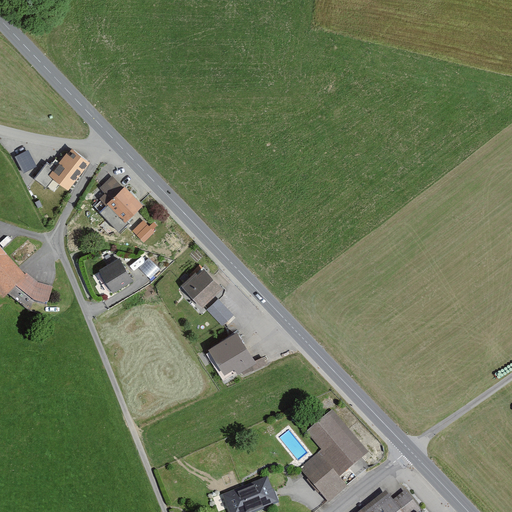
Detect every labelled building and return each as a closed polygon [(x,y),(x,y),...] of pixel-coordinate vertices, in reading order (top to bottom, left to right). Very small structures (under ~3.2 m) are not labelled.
[(23,171),(37,164),(28,148),(15,155),(23,171)] [(58,163),(50,175),(66,187),(85,161),(71,151),(61,165),(58,163)] [(98,214),(116,233),(126,225),(122,221),(138,207),(110,177),(97,189),(103,196),(98,200),(105,207),(98,214)] [(141,220),(130,230),(143,243),(153,233),(141,220)] [(0,257),(0,301),(15,289),(31,302),(41,304),(47,302),(50,287),(36,285),(26,276),(19,280),(0,257)] [(146,257),(139,267),(151,276),(158,265),(146,257)] [(97,270),(110,294),(130,282),(117,259),(97,270)] [(180,282),(200,305),(222,285),(204,265),(197,271),(195,269),(180,282)] [(219,298),(206,309),(222,325),(234,314),(219,298)] [(206,346),(223,376),(255,358),(237,328),(206,346)] [(321,452),(298,470),(325,504),(346,488),(337,478),(366,455),(332,411),(306,432),(321,452)] [(220,495),(226,511),(256,511),(275,505),(265,477),(220,495)] [(389,490),(360,511),(413,511),(421,506),(406,488),(394,497),(389,490)]
